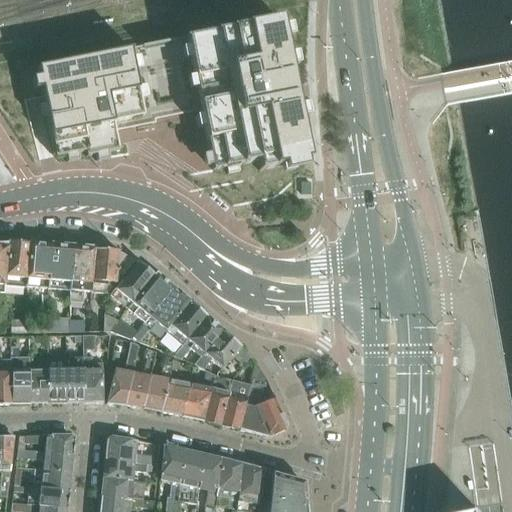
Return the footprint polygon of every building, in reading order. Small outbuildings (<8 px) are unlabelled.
[(278,20),(39,68),(47,112),(56,156),(149,138),(202,181),(306,160),(278,20)] [(4,286),(26,288),(29,244),(8,242),(8,244),(4,286)] [(26,288),(47,290),(51,245),(29,243),(29,244),(26,288)] [(47,290),(69,292),(73,246),(51,244),(51,245),(47,290)] [(69,292),(92,294),(95,250),(95,248),(73,246),(69,292)] [(116,277),(119,252),(95,250),(92,294),(107,295),(116,284),(116,277)] [(135,262),(119,252),(116,277),(120,279),(135,262)] [(154,277),(138,263),(115,291),(109,297),(126,311),(132,304),(154,277)] [(156,275),(154,277),(132,304),(126,311),(132,316),(133,315),(141,324),(149,319),(173,289),(156,275)] [(190,303),(173,289),(149,319),(129,341),(138,344),(155,324),(166,333),(190,304),(190,303)] [(48,296),(40,296),(41,319),(49,319),(48,296)] [(206,318),(190,304),(166,333),(182,346),(206,318)] [(109,317),(108,333),(110,334),(119,323),(117,322),(117,319),(109,317)] [(206,318),(182,346),(173,358),(180,361),(192,346),(202,354),(203,356),(222,333),(223,332),(206,318)] [(49,323),(48,334),(71,334),(70,321),(67,321),(67,323),(49,323)] [(71,334),(83,334),(84,321),(70,321),(71,334)] [(135,332),(119,323),(110,334),(112,334),(128,341),(135,332)] [(241,348),(222,333),(203,356),(202,354),(193,366),(203,372),(211,362),(222,371),(234,357),(241,348)] [(83,405),(83,371),(83,367),(79,367),(79,371),(73,371),(73,354),(73,338),(63,338),(64,371),(66,371),(65,405),(83,405)] [(83,338),(73,338),(73,354),(83,353),(83,338)] [(93,338),(83,338),(83,353),(94,353),(93,338)] [(124,407),(132,374),(138,347),(130,344),(130,345),(124,373),(114,371),(105,406),(124,407)] [(250,358),(241,348),(234,357),(244,365),(250,358)] [(17,349),(9,349),(9,363),(10,406),(28,406),(29,368),(25,368),(25,372),(20,372),(20,361),(17,361),(17,349)] [(124,407),(142,410),(150,378),(155,354),(145,350),(143,360),(145,361),(142,376),(132,374),(124,407)] [(0,406),(10,406),(9,363),(1,363),(0,351),(0,406)] [(83,405),(102,405),(102,364),(90,364),(90,359),(82,359),(83,367),(83,371),(84,371),(83,405)] [(47,405),(48,372),(48,361),(29,362),(29,368),(29,372),(28,406),(47,405)] [(65,405),(66,371),(64,371),(54,371),(54,361),(48,361),(48,372),(47,405),(65,405)] [(142,410),(160,414),(168,381),(171,367),(163,365),(160,379),(150,378),(142,410)] [(203,423),(214,378),(205,373),(202,387),(189,385),(181,418),(203,423)] [(203,423),(220,427),(229,390),(226,389),(225,393),(219,392),(222,379),(214,378),(203,423)] [(160,414),(181,418),(189,385),(168,381),(160,414)] [(245,406),(248,395),(250,387),(239,384),(235,383),(231,382),(229,390),(220,427),(238,431),(245,406)] [(245,406),(238,431),(243,433),(267,439),(285,431),(287,427),(273,395),(269,397),(271,401),(253,409),(245,406)] [(74,441),(70,437),(45,437),(19,438),(17,451),(23,451),(24,446),(44,448),(44,453),(73,457),(74,441)] [(0,438),(0,472),(1,473),(0,488),(0,496),(4,499),(7,498),(8,488),(13,438),(0,438)] [(127,463),(158,467),(159,459),(135,456),(137,442),(110,438),(106,441),(104,461),(127,463)] [(159,481),(179,486),(182,452),(163,447),(159,481)] [(43,462),(42,471),(71,474),(73,457),(44,453),(23,451),(17,451),(16,459),(43,462)] [(201,456),(182,452),(179,486),(177,505),(196,507),(201,456)] [(220,460),(201,456),(198,491),(207,494),(204,510),(203,511),(213,511),(215,499),(216,494),(220,460)] [(237,500),(240,466),(220,460),(216,494),(216,496),(236,501),(237,500)] [(102,479),(133,482),(134,473),(157,475),(158,467),(104,461),(102,479)] [(258,511),(259,502),(263,472),(240,466),(237,500),(236,501),(235,511),(236,511),(235,511),(258,511)] [(34,471),(33,489),(69,492),(71,474),(42,471),(34,471)] [(301,482),(272,474),(269,503),(259,502),(258,511),(307,511),(305,486),(301,482)] [(102,479),(101,497),(131,499),(132,492),(156,495),(157,484),(133,482),(102,479)] [(40,497),(39,507),(67,510),(69,492),(33,489),(14,487),(13,495),(40,497)] [(98,511),(128,511),(129,510),(144,511),(153,511),(154,502),(131,499),(101,497),(98,511)]
